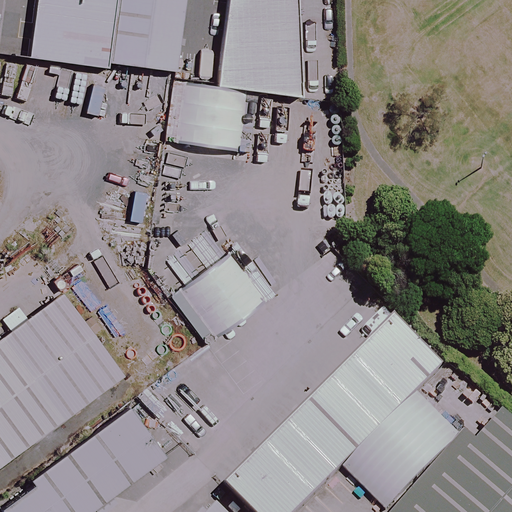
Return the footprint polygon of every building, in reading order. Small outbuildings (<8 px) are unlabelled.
[(176,0),(20,0),(12,56),(164,79),(176,0)] [(215,0),(202,90),(235,95),(286,100),(282,0),(215,0)] [(264,298),(227,248),(166,292),(203,343),(264,298)] [(48,297),(0,331),(0,463),(111,382),(48,297)] [(208,497),(223,511),(286,511),(433,362),(385,316),(208,497)] [(192,372),(183,359),(136,394),(145,406),(192,372)] [(35,481),(2,505),(7,511),(84,511),(165,453),(129,405),(31,477),(35,481)] [(511,511),(511,439),(487,417),(401,511),(511,511)]
